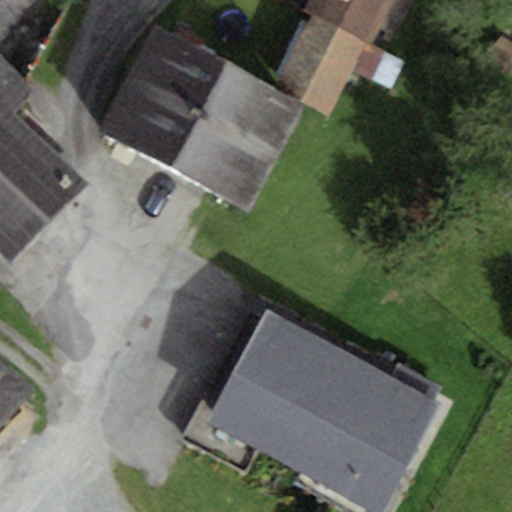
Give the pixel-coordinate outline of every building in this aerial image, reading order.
[(388,0),(315,0),(311,8),(319,12),(363,33),(370,37),(388,0)] [(326,107),(363,33),(319,12),(283,86),(326,107)] [(296,105),(158,31),(107,126),(245,199),(296,105)] [(24,93),(0,69),(0,234),(10,244),(71,181),(2,116),(24,93)] [(430,407),(275,319),(220,415),(375,503),(430,407)] [(0,366),(0,411),(22,387),(0,366)]
